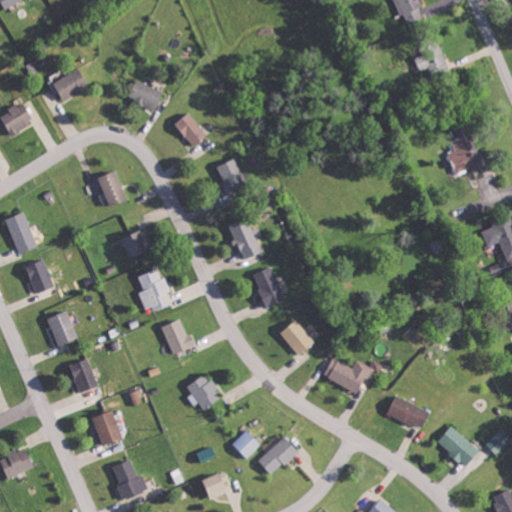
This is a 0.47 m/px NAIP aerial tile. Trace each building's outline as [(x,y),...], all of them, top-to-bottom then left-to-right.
[(395,0),(400,16),(405,14),(408,24),(425,18),(419,0),(395,0)] [(415,56),(420,70),(431,67),(434,75),(451,69),(442,46),(415,56)] [(55,82),(64,99),(91,85),(81,67),(55,82)] [(129,97),(157,109),(165,91),(137,79),(129,97)] [(2,113),(11,132),(35,121),(26,102),(2,113)] [(209,135),(190,112),(177,123),(195,146),(209,135)] [(217,166),(230,194),(249,185),(237,157),(217,166)] [(110,205),(127,200),(119,170),(102,175),(110,205)] [(8,218),(20,253),(39,247),(27,211),(8,218)] [(509,261),(511,259),(511,213),(492,221),(494,226),(481,231),(488,248),(501,242),(509,261)] [(229,224),(237,245),(241,244),(246,259),(264,252),(258,235),(262,234),(259,226),(253,229),(249,217),(229,224)] [(130,257),(150,251),(144,230),(124,236),(130,257)] [(28,264),(36,293),(55,287),(47,259),(28,264)] [(286,299),(272,266),(254,274),(268,307),(286,299)] [(139,292),(147,312),(173,302),(169,291),(172,290),(167,277),(163,278),(159,268),(139,275),(145,290),(139,292)] [(50,316),(58,345),(79,339),(70,310),(50,316)] [(194,348),(185,318),(164,324),(173,354),(194,348)] [(281,332),(301,355),(316,342),(297,319),(281,332)] [(360,392),(371,367),(379,371),(383,364),(373,359),(370,365),(357,359),(353,367),(333,357),(325,375),(360,392)] [(80,392),(98,387),(90,358),(72,363),(80,392)] [(201,409),(221,400),(210,374),(190,382),(201,409)] [(424,429),(433,412),(398,394),(389,412),(424,429)] [(94,417),(105,445),(124,438),(114,410),(94,417)] [(482,451),(454,425),(440,441),(467,466),(482,451)] [(488,443),(498,454),(511,440),(511,435),(504,427),(488,443)] [(262,443),(248,429),(234,444),(248,458),(262,443)] [(273,475),(300,450),(286,435),(259,460),(273,475)] [(218,455),(213,445),(199,452),(204,462),(218,455)] [(36,466),(27,446),(1,458),(10,478),(36,466)] [(137,475),(132,459),(114,465),(124,498),(149,491),(144,473),(137,475)] [(206,478),(212,498),(230,492),(223,473),(206,478)] [(511,511),(511,489),(511,488),(494,496),(501,511),(511,511)] [(401,511),(380,498),(371,511),(401,511)]
